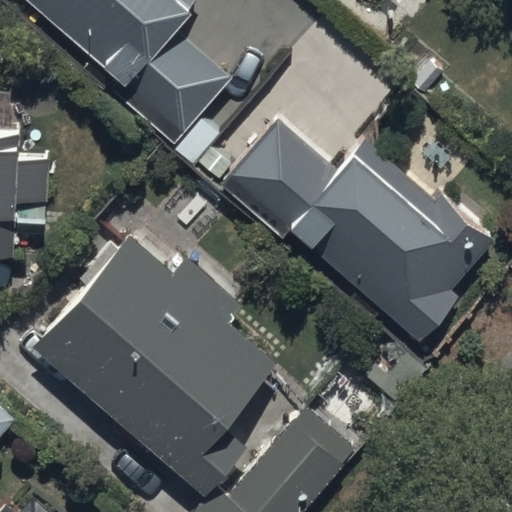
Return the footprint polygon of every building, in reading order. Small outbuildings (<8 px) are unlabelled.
[(18,0),(120,88),(112,96),(175,151),(233,84),(180,39),(195,22),(187,16),(200,0),(18,0)] [(475,39),(435,4),(401,43),(441,78),(475,39)] [(336,173),(277,124),(224,189),(287,241),(289,239),(424,350),(462,304),(451,294),(495,240),(443,197),(436,205),(361,143),(336,173)] [(0,269),(15,270),(16,231),(45,232),(46,154),(24,154),(24,129),(0,128),(0,269)] [(171,276),(133,242),(34,351),(203,504),(195,511),(312,511),(361,458),(307,410),(258,465),(230,440),(286,378),(231,328),(244,313),(186,260),(171,276)] [(0,439),(14,422),(0,410),(0,439)] [(40,511),(30,503),(22,511),(40,511)]
